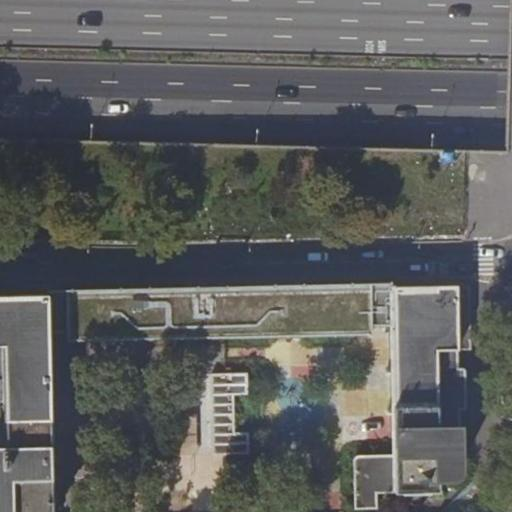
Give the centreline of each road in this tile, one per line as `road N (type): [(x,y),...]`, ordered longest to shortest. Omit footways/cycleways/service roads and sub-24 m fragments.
road 1 (trunk): [(511,26),(0,11)]
road 2 (trunk): [(0,96),(511,108)]
road 3 (trunk): [(0,259),(511,259)]
